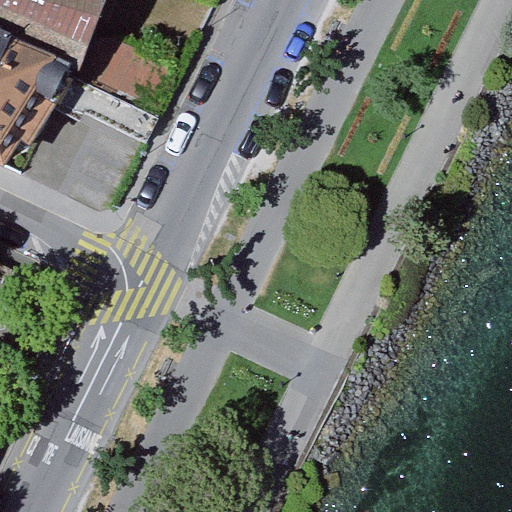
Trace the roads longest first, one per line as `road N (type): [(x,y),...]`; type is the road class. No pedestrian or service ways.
road 1 (unclassified): [(133,317),(289,0)]
road 2 (unclassified): [(34,511),(133,317)]
road 3 (residential): [(133,317),(100,258),(0,209)]
